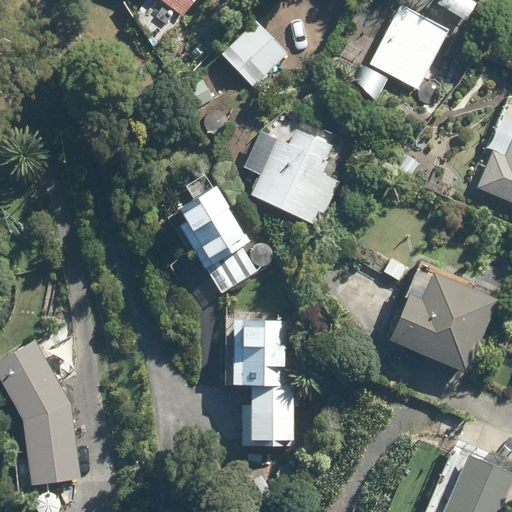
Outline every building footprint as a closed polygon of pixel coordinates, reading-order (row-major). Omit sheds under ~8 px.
[(155,0),(180,19),(193,0),(155,0)] [(473,3),(468,0),(442,0),(438,7),(462,21),(473,3)] [(398,7),(369,66),(417,91),(447,32),(398,7)] [(253,21),(219,54),(252,88),(286,55),(253,21)] [(464,28),(443,61),(459,70),(479,37),(464,28)] [(357,65),(370,44),(353,34),(333,68),(354,81),(369,99),(381,79),(357,65)] [(200,82),(187,90),(197,108),(211,100),(200,82)] [(242,168),(258,175),(248,196),(310,224),(316,211),(324,215),(339,182),(317,173),(329,147),(294,131),(287,146),(258,132),(242,168)] [(511,136),(511,137),(503,156),(491,151),(475,189),(511,204),(511,136)] [(406,154),(395,167),(407,177),(418,163),(406,154)] [(175,209),(184,221),(176,227),(221,296),(256,273),(239,248),(245,243),(224,212),(227,210),(213,187),(211,189),(203,176),(183,189),(189,199),(175,209)] [(406,295),(385,343),(463,376),(494,302),(428,274),(418,300),(406,295)] [(284,348),(285,323),(232,321),(228,385),(247,386),(246,406),(241,406),(239,447),(277,449),(277,443),(288,444),(292,359),(280,359),(281,347),(284,348)] [(0,362),(0,387),(21,421),(30,486),(80,479),(69,404),(31,342),(0,362)] [(427,511),(497,511),(511,477),(511,476),(463,456),(453,480),(443,475),(427,511)] [(301,494),(300,511),(315,511),(315,494),(301,494)]
